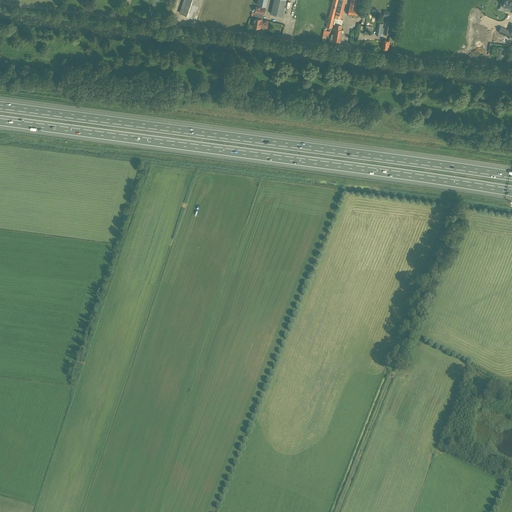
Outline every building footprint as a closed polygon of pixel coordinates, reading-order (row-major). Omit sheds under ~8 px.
[(194,18),(200,0),(183,0),(179,13),(194,18)] [(283,16),(286,0),(285,0),(273,0),(271,13),(283,16)] [(332,0),(326,26),(332,28),(334,22),(335,22),(333,36),(334,36),(333,40),(340,41),(341,37),(342,29),(341,29),(342,24),(341,24),(342,19),(341,19),(345,0),(332,0)] [(355,7),(355,0),(350,0),(348,14),(358,16),(360,8),(355,7)] [(511,1),(508,0),(504,0),(502,5),(506,7),(505,9),(509,11),(510,9),(511,9),(511,13),(511,1)] [(254,13),(252,12),(251,15),(255,16),(253,26),(260,27),(260,26),(262,26),(262,27),(267,28),(268,21),(262,20),(263,14),(264,14),(265,7),(256,5),(254,13)] [(389,34),(391,20),(386,20),(385,27),(382,27),(382,23),(378,23),(376,35),(380,35),(381,33),(389,34)] [(501,26),(498,32),(511,38),(511,36),(511,23),(508,30),(501,26)] [(388,49),(389,40),(383,39),(381,48),(388,49)]
